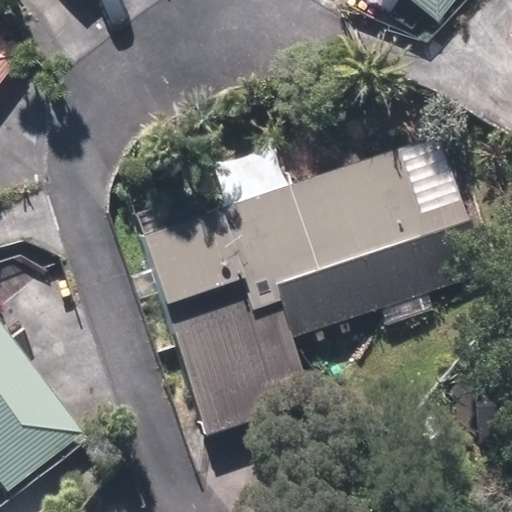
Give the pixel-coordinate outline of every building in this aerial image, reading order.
[(418,0),(444,20),(459,0),(418,0)] [(0,94),(32,55),(0,29),(0,94)] [(150,239),(218,434),(320,399),(299,339),(384,310),(391,331),(440,314),(433,293),(494,272),(469,200),(430,214),(407,149),(150,239)] [(0,473),(4,471),(16,488),(91,432),(0,310),(0,473)] [(511,374),(488,375),(490,434),(511,432),(511,374)] [(418,429),(437,453),(455,440),(436,414),(418,429)]
